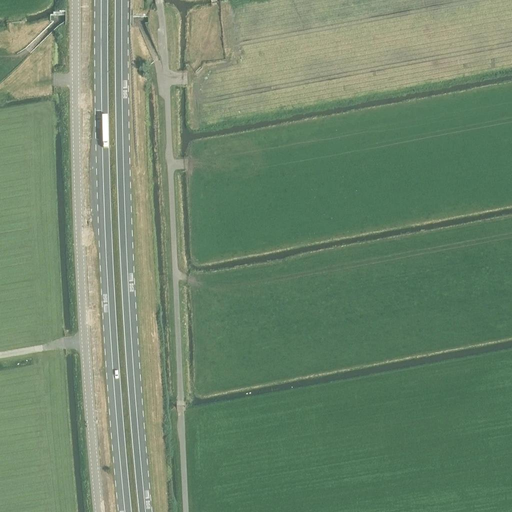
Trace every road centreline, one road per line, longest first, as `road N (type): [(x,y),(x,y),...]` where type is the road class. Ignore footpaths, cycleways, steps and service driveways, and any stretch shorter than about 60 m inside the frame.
road 1 (unclassified): [(99,511),(81,300),(75,0)]
road 2 (primary): [(100,0),(107,299),(124,511)]
road 3 (primary): [(144,511),(124,226),(121,0)]
road 4 (track): [(185,511),(159,0)]
